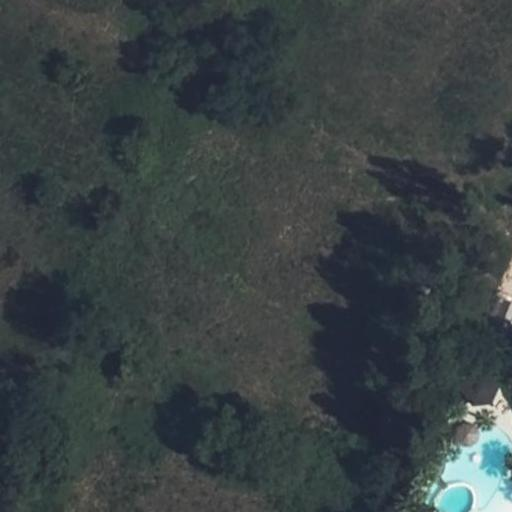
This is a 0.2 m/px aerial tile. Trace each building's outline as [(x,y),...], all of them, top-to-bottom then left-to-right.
[(499,334),(511,301),(500,297),(487,330),(499,334)] [(511,341),(511,301),(496,341),(510,346),(511,341)] [(478,355),(470,356),(459,379),(465,382),(466,382),(470,374),(480,373),(478,356),(478,355)] [(485,355),(480,356),(484,376),(493,396),(497,387),(487,373),(485,355)] [(466,382),(465,382),(461,393),(473,404),(490,402),(493,396),(484,376),(480,356),(478,356),(480,373),(470,374),(466,382)]
